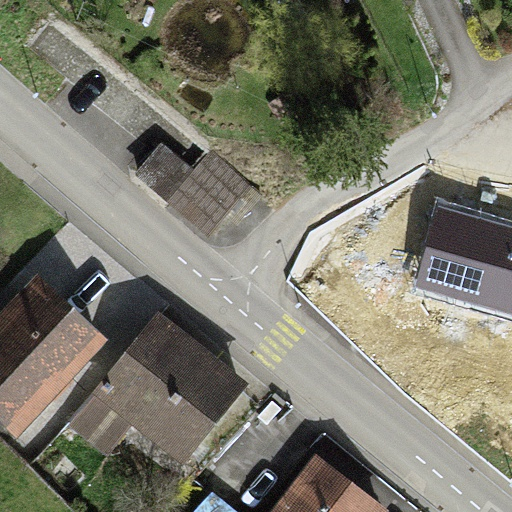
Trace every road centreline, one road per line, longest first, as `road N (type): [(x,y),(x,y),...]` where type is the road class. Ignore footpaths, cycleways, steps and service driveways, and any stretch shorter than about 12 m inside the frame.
road 1 (residential): [(225,297),(311,207),(511,80)]
road 2 (residential): [(483,511),(225,297)]
road 3 (residential): [(225,297),(0,101)]
